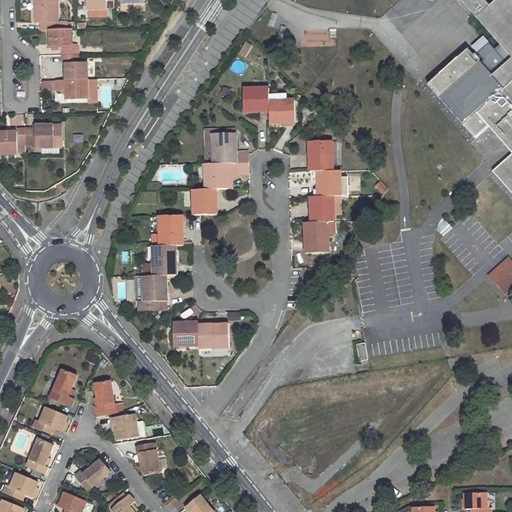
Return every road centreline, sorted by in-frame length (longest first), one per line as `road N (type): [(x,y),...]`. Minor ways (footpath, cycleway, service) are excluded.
road 1 (unclassified): [(96,205),(218,0)]
road 2 (residential): [(40,511),(71,449),(87,441),(106,444),(157,511)]
road 3 (residential): [(196,424),(275,304)]
road 4 (residential): [(8,30),(12,104),(31,95),(27,51)]
road 5 (residential): [(280,219),(277,158),(261,152),(256,159),(259,207)]
